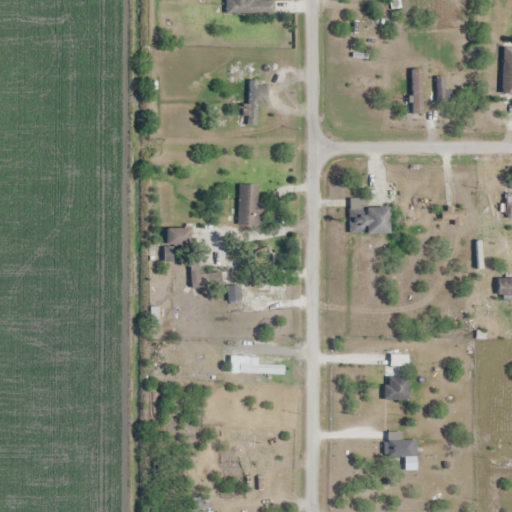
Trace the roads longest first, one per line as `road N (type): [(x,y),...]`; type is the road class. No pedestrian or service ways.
road 1 (residential): [(312,511),(311,0)]
road 2 (residential): [(511,146),(312,146)]
